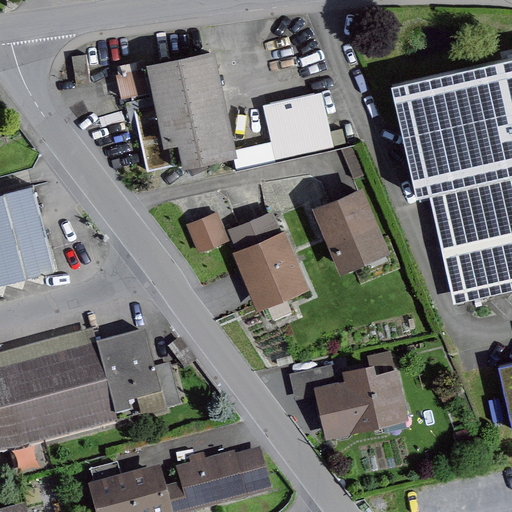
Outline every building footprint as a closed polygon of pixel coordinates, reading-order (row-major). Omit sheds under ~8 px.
[(511,62),(378,93),(403,203),(429,197),(452,300),(511,286),(511,62)] [(213,73),(156,86),(177,183),(235,170),(213,73)] [(122,86),(128,109),(154,103),(149,79),(122,86)] [(321,92),(263,104),(275,157),(333,144),(321,92)] [(0,284),(56,270),(33,184),(0,193),(0,284)] [(365,204),(314,225),(339,284),(390,262),(365,204)] [(278,214),(231,231),(263,319),(310,302),(278,214)] [(231,243),(222,216),(185,228),(194,255),(231,243)] [(0,371),(21,448),(165,410),(162,398),(177,394),(170,366),(155,370),(145,333),(0,371)] [(185,347),(175,355),(190,374),(200,366),(185,347)] [(511,363),(491,369),(505,430),(511,428),(511,363)] [(339,382),(310,387),(319,437),(401,423),(392,371),(366,375),(364,364),(337,369),(339,382)] [(0,453),(21,448),(0,371),(0,453)] [(165,497),(169,511),(212,511),(274,492),(259,445),(178,471),(185,491),(165,497)] [(169,511),(165,497),(159,481),(88,504),(90,511),(169,511)]
